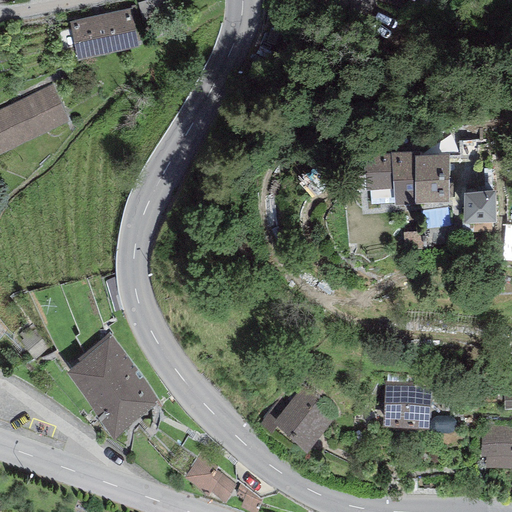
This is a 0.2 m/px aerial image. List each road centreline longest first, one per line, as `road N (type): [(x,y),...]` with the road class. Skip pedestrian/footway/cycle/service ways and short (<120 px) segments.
road 1 (tertiary): [(245,0),(233,48),(143,213),(133,258),(140,303),(175,368),(271,467),(341,503),(424,511)]
road 2 (tertiary): [(186,511),(0,446)]
